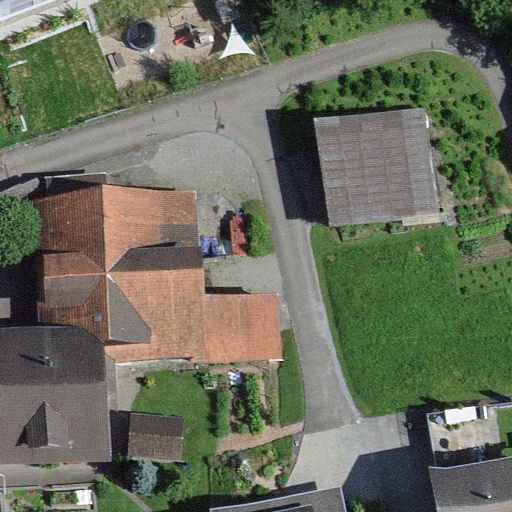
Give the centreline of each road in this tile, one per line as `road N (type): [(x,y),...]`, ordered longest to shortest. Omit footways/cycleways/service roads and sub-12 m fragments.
road 1 (residential): [(245,93),(350,479)]
road 2 (residential): [(245,93),(403,40),(448,36),(495,73),(511,114)]
road 3 (residential): [(0,176),(245,93)]
